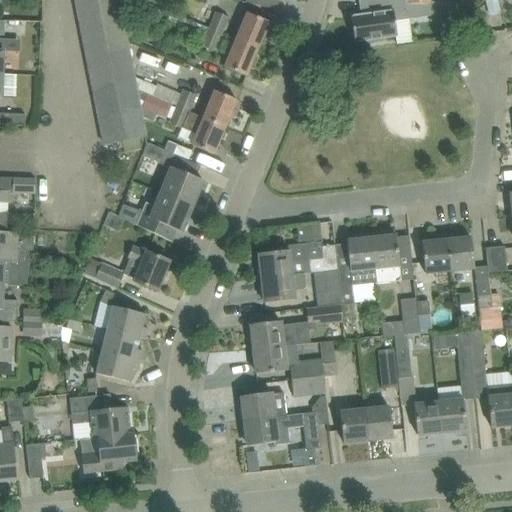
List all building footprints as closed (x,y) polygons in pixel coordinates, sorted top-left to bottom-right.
[(75,0),(105,145),(146,136),(142,117),(141,108),(140,107),(119,0),(75,0)] [(407,3),(406,0),(370,0),(371,14),(351,17),(355,43),(367,41),(368,44),(385,42),(385,38),(397,37),(395,22),(442,15),(446,15),(458,13),(455,3),(431,3),(407,3)] [(199,25),(209,29),(222,34),(230,18),(202,6),(195,23),(199,25)] [(140,9),(138,13),(139,17),(142,20),(147,19),(149,15),(148,11),(145,8),(140,9)] [(248,13),(237,40),(258,49),(269,22),(252,15),(248,13)] [(446,15),(442,15),(445,29),(460,27),(458,13),(446,15)] [(205,38),(209,29),(199,25),(195,33),(205,38)] [(222,34),(209,29),(205,38),(202,45),(215,51),(222,34)] [(258,49),(237,40),(226,68),(247,76),(258,49)] [(183,90),(176,106),(190,113),(197,95),(183,90)] [(215,92),(203,119),(225,128),(237,101),(215,92)] [(146,95),(140,107),(141,108),(155,115),(164,119),(165,116),(169,108),(170,105),(146,95)] [(190,113),(176,106),(169,123),(197,135),(192,146),(214,155),(225,128),(203,119),(190,113)] [(155,115),(141,108),(142,117),(152,121),(155,115)] [(0,124),(25,126),(25,115),(0,113),(0,124)] [(144,157),(168,167),(173,155),(149,144),(144,157)] [(171,168),(161,194),(192,207),(203,181),(171,168)] [(13,193),(35,194),(35,179),(13,178),(13,193)] [(0,214),(8,215),(9,192),(0,191),(0,214)] [(192,207),(161,194),(155,208),(146,203),(135,225),(171,243),(176,230),(182,233),(192,207)] [(109,213),(104,225),(119,232),(124,221),(109,213)] [(0,250),(19,251),(33,251),(34,235),(8,234),(8,215),(0,214),(0,250)] [(298,226),(297,226),(299,244),(322,241),(320,224),(318,224),(298,226)] [(396,236),(384,238),(383,235),(381,234),(371,235),(376,283),(388,282),(401,281),(396,236)] [(337,270),(340,306),(342,318),(355,316),(352,286),(376,283),(371,235),(360,236),(358,238),(359,241),(347,242),(350,268),(337,270)] [(447,241),(450,271),(474,268),(480,322),(492,321),(490,295),(488,274),(487,274),(487,266),(474,267),(471,239),(447,241)] [(425,273),(450,271),(447,241),(422,244),(425,273)] [(305,274),(324,271),(337,270),(334,246),(319,248),(321,258),(290,262),(289,251),(258,255),(261,279),(305,274)] [(133,282),(139,285),(157,292),(169,262),(132,247),(127,259),(140,264),(133,282)] [(485,249),(487,266),(487,274),(488,274),(507,272),(504,247),(485,249)] [(0,286),(3,287),(26,288),(27,266),(19,266),(19,251),(0,250),(0,286)] [(92,259),(85,273),(95,278),(102,263),(92,259)] [(102,263),(95,278),(117,288),(124,274),(102,263)] [(315,293),(317,308),(340,306),(337,270),(324,271),(327,292),(315,293)] [(306,286),(305,274),(261,279),(264,304),(294,300),(293,291),(303,290),(306,286)] [(3,287),(0,286),(0,322),(17,323),(17,302),(2,301),(3,287)] [(106,291),(101,302),(108,306),(114,294),(106,291)] [(499,294),(490,295),(492,321),(502,320),(499,294)] [(383,336),(397,335),(407,334),(419,333),(415,302),(415,299),(400,300),(402,321),(382,323),(383,336)] [(428,301),(415,302),(419,333),(432,332),(428,301)] [(340,306),(317,308),(307,310),(309,327),(342,323),(342,318),(340,306)] [(107,330),(139,338),(145,340),(148,329),(142,328),(145,315),(113,307),(107,330)] [(24,309),(23,323),(42,324),(43,310),(24,309)] [(66,329),(79,333),(82,324),(69,320),(66,329)] [(253,348),(253,350),(284,346),(284,347),(300,345),(297,324),(281,326),(281,322),(250,325),(251,338),(248,339),(249,348),(253,348)] [(42,324),(23,323),(23,336),(42,337),(42,335),(60,336),(61,324),(42,324)] [(0,362),(11,363),(12,329),(3,329),(0,328),(0,362)] [(107,330),(102,352),(140,361),(142,352),(136,350),(139,338),(107,330)] [(471,358),(473,371),(475,397),(487,396),(490,428),(511,425),(511,395),(510,372),(486,375),(482,331),(469,332),(471,358)] [(407,334),(397,335),(401,378),(412,377),(407,334)] [(450,345),(460,353),(469,342),(458,334),(450,345)] [(446,335),(434,336),(436,350),(448,349),(446,335)] [(320,343),(322,362),(323,377),(337,375),(333,341),(320,343)] [(284,346),(253,350),(256,374),(287,371),(284,347),(284,346)] [(140,361),(102,352),(96,375),(128,383),(132,370),(137,371),(140,361)] [(460,372),(473,371),(471,358),(459,359),(460,372)] [(292,365),(293,380),(323,377),(322,362),(292,365)] [(396,364),(381,365),(383,388),(398,387),(396,364)] [(323,377),(293,380),(292,380),(293,395),(325,392),(323,377)] [(401,378),(399,378),(401,406),(413,405),(415,405),(412,377),(401,378)] [(88,379),(89,392),(96,391),(95,379),(88,379)] [(439,402),(438,402),(441,433),(465,431),(461,386),(438,388),(439,402)] [(241,397),(244,421),(286,416),(283,392),(271,393),(241,397)] [(93,439),(97,439),(134,435),(134,434),(130,434),(129,429),(131,428),(130,414),(128,414),(127,408),(105,410),(103,396),(69,399),(72,425),(91,423),(93,439)] [(22,400),(24,420),(32,419),(30,399),(22,400)] [(22,400),(7,401),(9,423),(24,422),(24,420),(22,400)] [(441,433),(438,402),(415,405),(413,405),(417,436),(441,433)] [(389,408),(364,410),(368,441),(392,438),(389,408)] [(368,441),(364,410),(340,413),(343,443),(368,441)] [(316,412),(316,413),(317,426),(328,424),(327,411),(316,412)] [(286,416),(244,421),(247,446),(276,442),(276,446),(290,444),(288,429),(303,427),(305,449),(306,450),(315,449),(315,450),(320,449),(317,426),(316,412),(286,416)] [(1,428),(3,445),(0,445),(0,482),(17,481),(12,427),(1,428)] [(134,435),(97,439),(98,454),(81,456),(83,474),(119,470),(118,463),(137,462),(136,454),(138,453),(136,439),(134,439),(134,435)] [(26,446),(29,480),(43,479),(41,459),(46,458),(44,444),(26,446)] [(305,449),(302,449),(305,467),(317,466),(315,450),(315,449),(306,450),(305,449)] [(257,462),(246,463),(247,472),(258,471),(257,462)]
